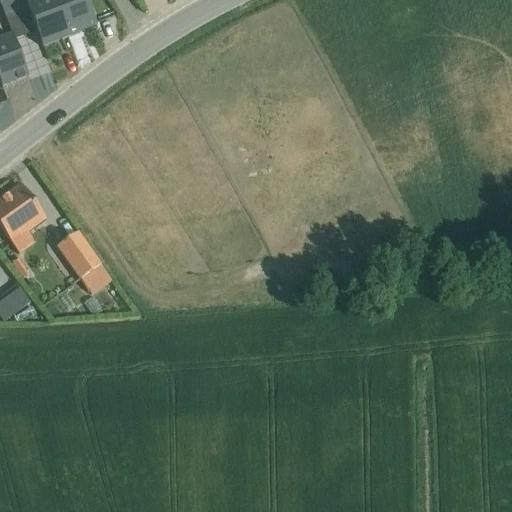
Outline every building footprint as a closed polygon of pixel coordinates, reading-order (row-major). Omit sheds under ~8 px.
[(66,41),(50,0),(48,0),(26,9),(27,12),(16,16),(28,48),(39,44),(42,50),(43,50),(42,49),(61,42),(61,43),(66,41)] [(50,0),(66,41),(80,35),(80,34),(94,29),(94,30),(96,30),(84,0),(50,0)] [(11,38),(0,42),(0,87),(1,90),(27,80),(17,52),(28,48),(16,16),(5,20),(11,38)] [(31,246),(25,237),(45,223),(20,188),(0,202),(0,231),(17,255),(31,246)] [(91,298),(111,285),(99,268),(100,268),(77,235),(55,251),(79,283),(80,282),(91,298)] [(10,267),(21,283),(31,276),(20,261),(10,267)] [(400,265),(389,265),(390,286),(401,286),(400,265)] [(16,288),(0,299),(0,321),(3,325),(29,306),(16,288)] [(93,299),(83,306),(93,320),(103,312),(93,299)]
